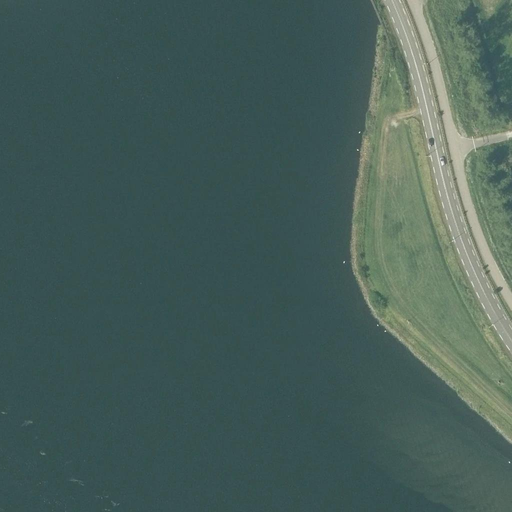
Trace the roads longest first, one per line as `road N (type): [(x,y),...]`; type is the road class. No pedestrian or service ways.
road 1 (motorway): [(105,511),(250,0)]
road 2 (motorway): [(220,0),(78,511)]
road 3 (track): [(426,110),(395,122),(386,139),(376,205),(381,281),(511,410)]
road 4 (primary): [(511,340),(466,261),(392,0)]
road 5 (unclassified): [(511,302),(465,195),(412,0)]
